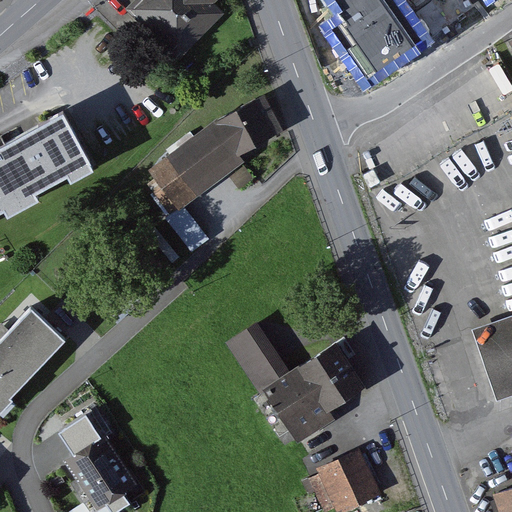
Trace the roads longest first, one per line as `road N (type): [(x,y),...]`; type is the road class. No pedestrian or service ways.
road 1 (primary): [(319,142),(450,511)]
road 2 (residential): [(40,511),(19,459),(29,417),(173,284)]
road 3 (unclassified): [(173,284),(319,142)]
road 4 (primary): [(270,0),(319,142)]
